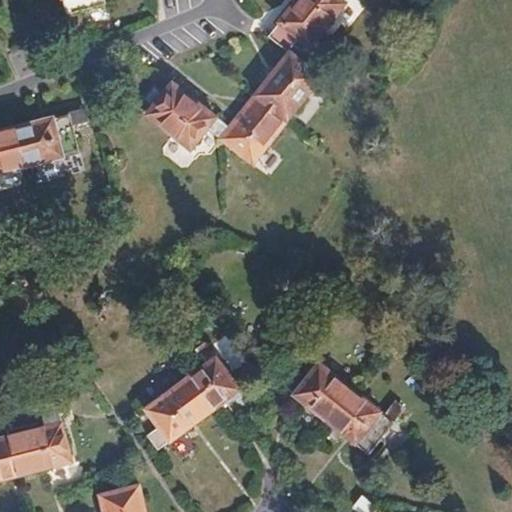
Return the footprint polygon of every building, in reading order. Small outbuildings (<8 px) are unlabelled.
[(102,0),(60,0),(69,32),(81,29),(77,12),(104,4),(102,0)] [(294,0),(267,34),(288,51),(299,59),(309,46),(311,47),(345,3),(341,0),(294,0)] [(288,51),(254,94),(286,120),(320,77),(299,59),(288,51)] [(28,52),(13,54),(16,75),(31,73),(28,52)] [(221,137),(229,126),(172,81),(162,93),(152,106),(146,113),(191,148),(208,126),(221,137)] [(152,106),(162,93),(153,85),(142,99),(152,106)] [(286,120),(254,94),(229,126),(221,137),(220,139),(252,163),(286,120)] [(84,108),(68,113),(71,124),(87,120),(84,108)] [(68,113),(14,127),(24,166),(78,153),(71,124),(68,113)] [(14,127),(0,130),(0,172),(24,166),(14,127)] [(204,364),(189,375),(214,409),(240,389),(204,341),(193,349),(204,364)] [(293,395),(325,420),(351,388),(305,351),(298,361),(312,372),(293,395)] [(214,409),(189,375),(144,409),(169,443),(214,409)] [(351,388),(325,420),(368,455),(404,409),(394,401),(384,414),(351,388)] [(49,425),(7,435),(17,477),(72,463),(56,405),(45,408),(49,425)] [(0,481),(17,477),(7,435),(0,436),(0,481)] [(99,495),(103,511),(145,511),(138,485),(99,495)]
